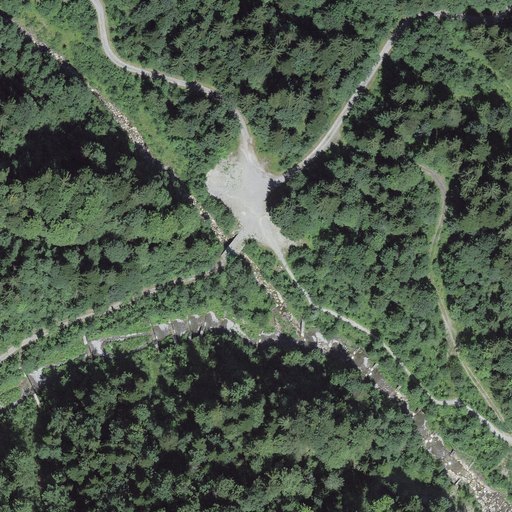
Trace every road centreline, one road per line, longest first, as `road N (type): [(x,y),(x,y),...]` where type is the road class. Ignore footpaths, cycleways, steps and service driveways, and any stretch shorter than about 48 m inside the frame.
road 1 (track): [(328,138),(440,180),(429,269),(434,289),(473,380),(511,438)]
road 2 (track): [(256,191),(328,138),(410,24),(434,15),(505,19)]
road 3 (track): [(255,218),(212,271),(0,359)]
road 4 (track): [(94,0),(115,61),(232,106),(256,191)]
